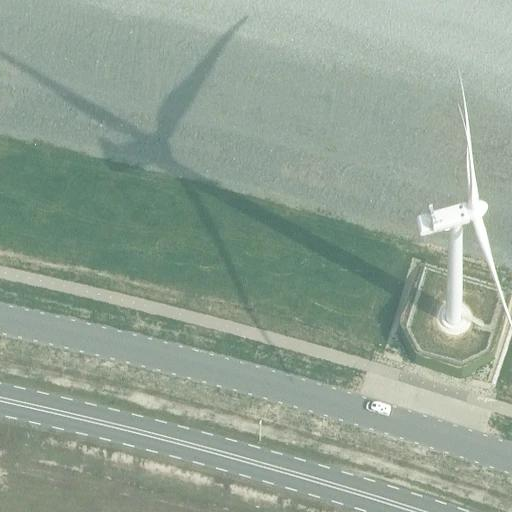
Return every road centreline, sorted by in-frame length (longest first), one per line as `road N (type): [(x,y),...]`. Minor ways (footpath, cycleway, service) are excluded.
road 1 (unclassified): [(511,456),(271,379),(0,315)]
road 2 (secondary): [(414,511),(0,400)]
